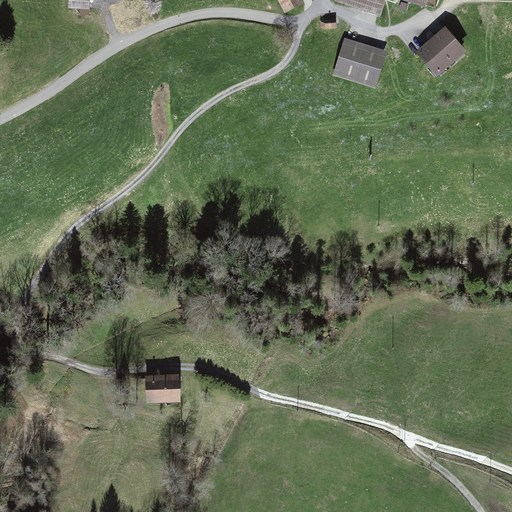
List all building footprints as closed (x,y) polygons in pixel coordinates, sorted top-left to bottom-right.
[(92,0),(70,0),(70,11),(92,12),(92,0)] [(304,0),(279,0),(287,15),(307,5),(304,0)] [(345,0),(389,14),(393,0),(395,0),(431,11),(434,0),(345,0)] [(339,21),(324,21),(325,31),(339,31),(339,21)] [(454,30),(424,55),(442,76),(472,51),(454,30)] [(392,55),(349,42),(339,76),(382,88),(392,55)] [(178,377),(147,379),(148,401),(159,401),(159,399),(179,398),(178,377)]
